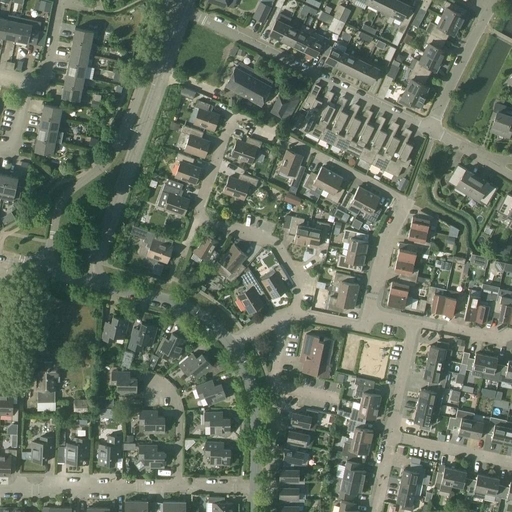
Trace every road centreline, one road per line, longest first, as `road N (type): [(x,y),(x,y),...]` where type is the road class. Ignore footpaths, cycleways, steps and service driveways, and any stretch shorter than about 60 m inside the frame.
road 1 (residential): [(368,314),(384,245),(406,202),(231,114),(196,218)]
road 2 (tertiary): [(170,7),(121,142),(56,210),(44,270)]
road 3 (tertiary): [(88,281),(181,11)]
road 4 (residential): [(431,131),(181,11)]
road 5 (residential): [(177,487),(0,491)]
road 6 (unclassified): [(231,346),(175,304),(88,281)]
road 7 (residential): [(293,313),(299,281),(274,243),(196,218)]
road 8 (unclassified): [(254,489),(252,391),(231,346)]
road 9 (residential): [(26,79),(46,74),(60,1),(91,7),(92,0)]
road 10 (residential): [(511,463),(389,436)]
